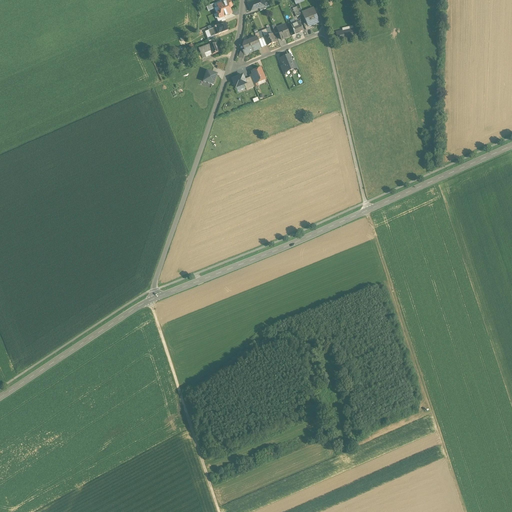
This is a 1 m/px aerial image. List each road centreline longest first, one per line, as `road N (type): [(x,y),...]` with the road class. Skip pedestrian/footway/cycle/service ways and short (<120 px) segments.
road 1 (tertiary): [(511,145),(156,297)]
road 2 (track): [(464,511),(365,203)]
road 3 (track): [(0,153),(234,51)]
road 4 (unclassified): [(228,70),(156,297)]
road 5 (track): [(150,300),(219,511)]
road 6 (track): [(432,411),(348,449),(329,355)]
road 7 (tertiary): [(156,297),(0,398)]
road 8 (track): [(325,31),(365,203)]
road 9 (residential): [(228,70),(325,31),(318,0)]
